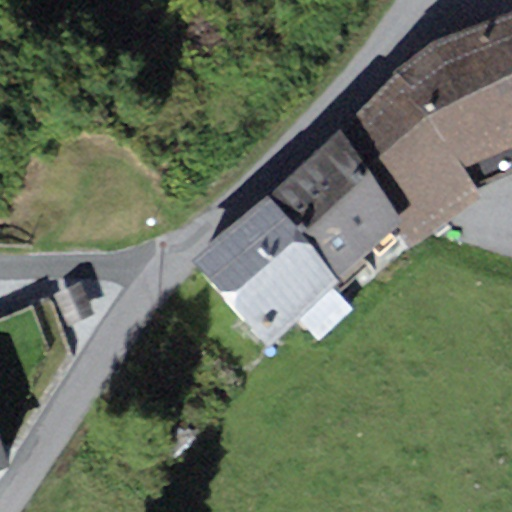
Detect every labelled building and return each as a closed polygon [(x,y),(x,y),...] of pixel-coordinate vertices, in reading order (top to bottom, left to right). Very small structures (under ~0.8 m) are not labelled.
[(511,29),(436,52),(404,81),(463,178),(511,155),(511,29)] [(404,81),(340,148),(401,229),(395,235),(409,250),(477,200),(463,178),(404,81)] [(324,163),(306,181),(368,262),(395,235),(401,229),(340,148),(324,163)] [(299,187),(268,214),(335,294),(368,262),(306,181),(299,187)] [(268,214),(188,276),(264,358),(335,294),(268,214)] [(79,289),(54,300),(66,328),(91,317),(79,289)]
